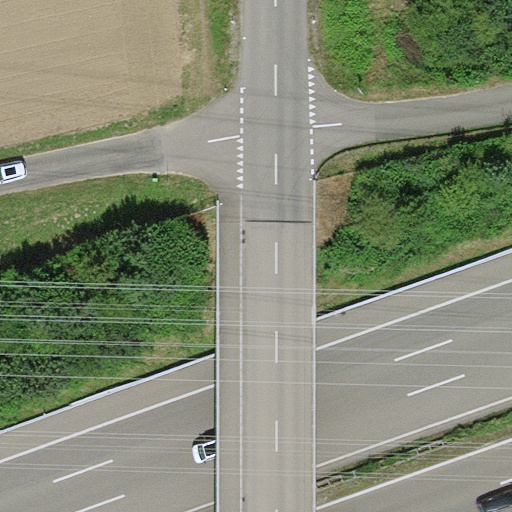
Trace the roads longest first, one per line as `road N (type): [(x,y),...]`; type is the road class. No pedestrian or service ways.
road 1 (motorway): [(511,338),(26,511)]
road 2 (tertiary): [(276,128),(277,511)]
road 3 (track): [(0,179),(276,128)]
road 4 (unclassified): [(511,99),(276,128)]
road 5 (tertiary): [(278,0),(276,128)]
